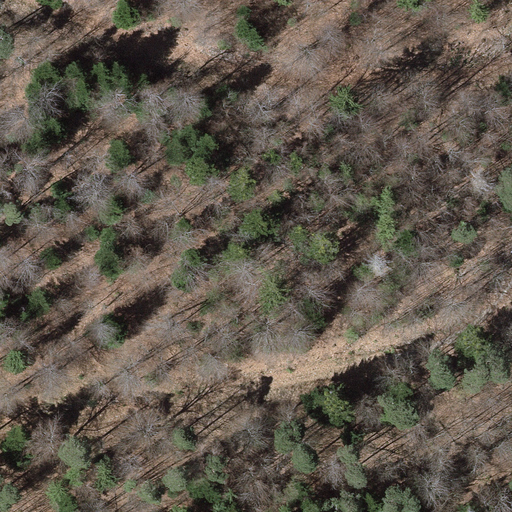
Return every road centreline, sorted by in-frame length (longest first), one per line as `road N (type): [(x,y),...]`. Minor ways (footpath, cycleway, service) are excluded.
road 1 (track): [(0,442),(266,396),(461,344),(511,308)]
road 2 (track): [(30,0),(139,52),(386,88),(511,60)]
